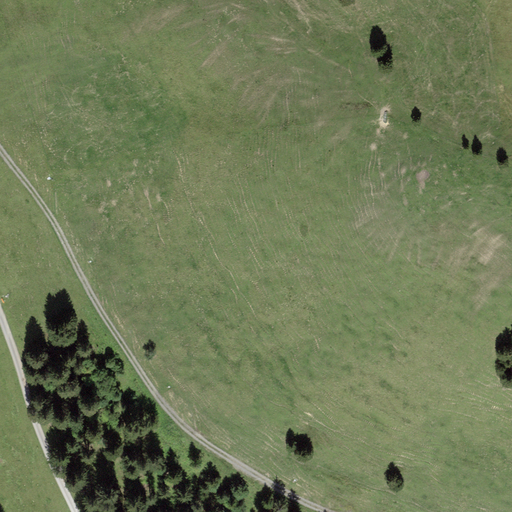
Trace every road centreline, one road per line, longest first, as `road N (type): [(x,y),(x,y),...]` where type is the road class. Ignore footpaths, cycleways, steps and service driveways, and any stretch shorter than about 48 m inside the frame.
road 1 (track): [(323,511),(190,431),(147,381),(0,149)]
road 2 (track): [(0,313),(76,511)]
